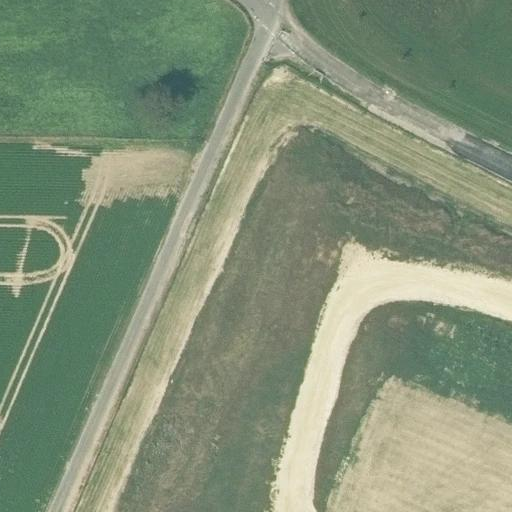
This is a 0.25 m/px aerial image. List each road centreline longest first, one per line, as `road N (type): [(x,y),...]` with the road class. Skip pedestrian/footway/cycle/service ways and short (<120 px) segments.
road 1 (unclassified): [(63,511),(276,12)]
road 2 (unclassified): [(511,156),(407,103),(276,12)]
